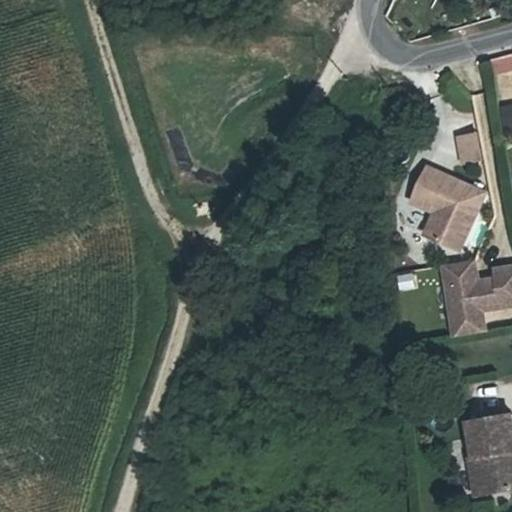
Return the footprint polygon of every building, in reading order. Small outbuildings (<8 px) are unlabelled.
[(511,59),(503,63),(505,77),(511,75),(511,59)] [(468,131),(473,155),(493,152),(488,127),(468,131)] [(435,235),(470,251),(494,194),(438,168),(422,203),(445,213),(435,235)] [(488,283),(484,261),(455,266),(466,337),(496,332),(492,309),(511,305),(511,268),(505,270),(507,280),(488,283)] [(511,492),(511,418),(479,424),(483,460),(490,458),(497,495),(511,492)] [(482,498),(497,495),(490,458),(483,460),(475,461),(482,498)]
